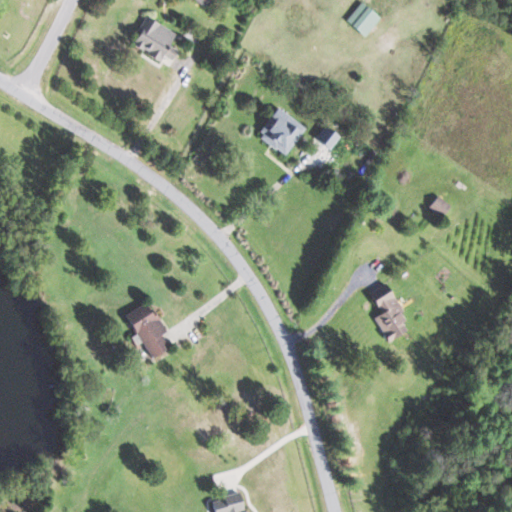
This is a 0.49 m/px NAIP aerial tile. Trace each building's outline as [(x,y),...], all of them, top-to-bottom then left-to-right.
[(345,20),(364,36),(380,17),(361,1),(345,20)] [(174,32),(145,16),(129,43),(169,66),(178,50),(167,44),(174,32)] [(282,155),(304,127),(277,106),(255,134),(282,155)] [(339,136),(323,124),(313,137),(328,149),(339,136)] [(449,206),(437,194),(426,205),(438,217),(449,206)] [(367,291),(378,313),(372,316),(385,341),(409,328),(384,282),(367,291)] [(121,315),(133,333),(128,336),(134,345),(140,341),(150,357),(167,345),(159,333),(164,331),(144,300),(121,315)] [(250,511),(251,511),(247,511),(241,511),(237,493),(208,499),(211,511),(250,511)]
